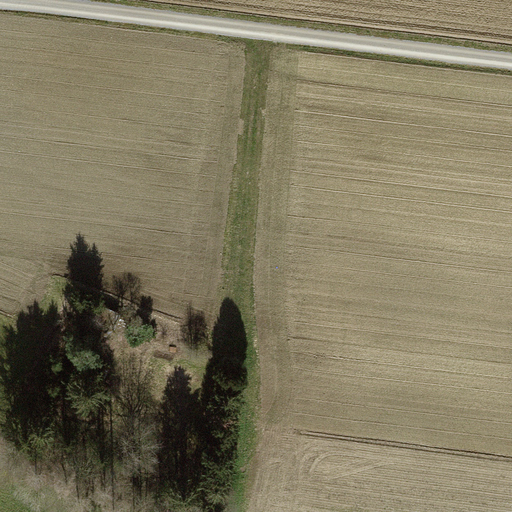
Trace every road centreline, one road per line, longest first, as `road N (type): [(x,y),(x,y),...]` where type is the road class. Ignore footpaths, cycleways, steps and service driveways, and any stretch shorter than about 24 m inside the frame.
road 1 (track): [(2,0),(511,63)]
road 2 (track): [(261,33),(231,511)]
